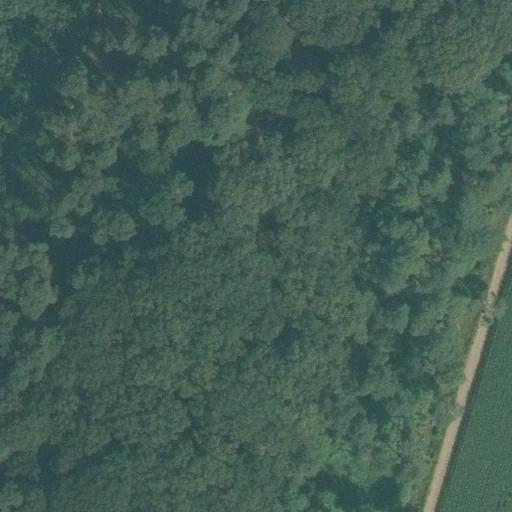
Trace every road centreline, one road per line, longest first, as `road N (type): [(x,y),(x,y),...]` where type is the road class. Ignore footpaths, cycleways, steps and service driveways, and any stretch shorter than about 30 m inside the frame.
road 1 (unknown): [(222,511),(332,310),(341,219),(368,156),(484,32),(499,0)]
road 2 (track): [(434,511),(511,251)]
